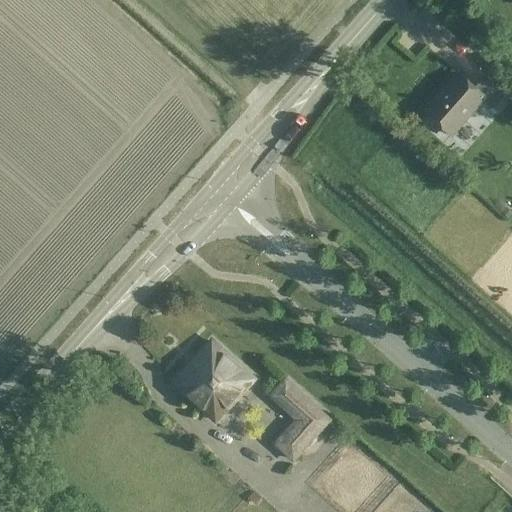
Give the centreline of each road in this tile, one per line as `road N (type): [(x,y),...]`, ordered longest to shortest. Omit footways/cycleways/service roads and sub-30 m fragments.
road 1 (residential): [(511,451),(217,192)]
road 2 (tertiary): [(0,438),(217,192)]
road 3 (tertiary): [(217,192),(388,0)]
